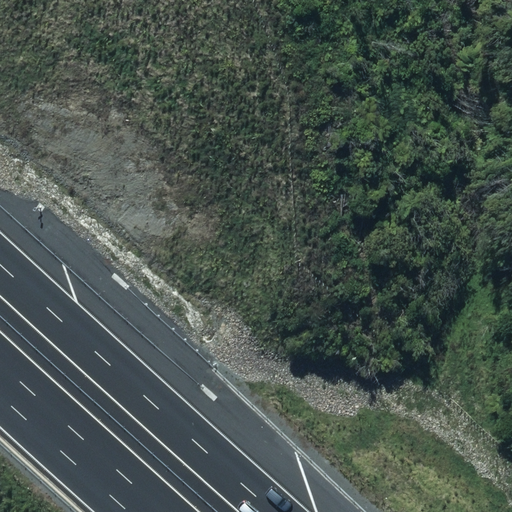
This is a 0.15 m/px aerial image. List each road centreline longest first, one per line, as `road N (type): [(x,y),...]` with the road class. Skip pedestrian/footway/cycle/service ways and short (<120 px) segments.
road 1 (motorway): [(0,248),(297,511)]
road 2 (motorway): [(186,511),(0,336)]
